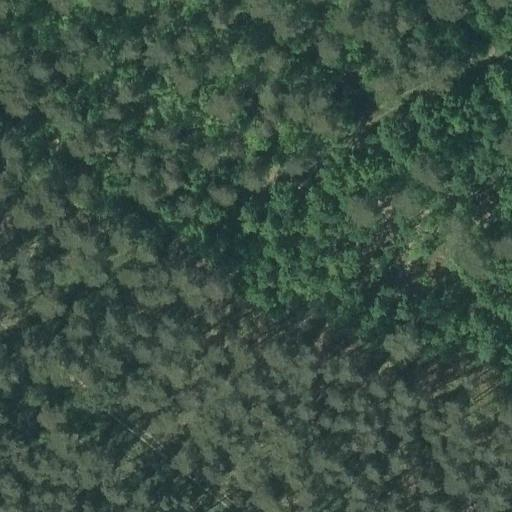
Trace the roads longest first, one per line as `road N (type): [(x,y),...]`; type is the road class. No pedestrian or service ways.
road 1 (unknown): [(18,347),(511,77)]
road 2 (track): [(0,333),(242,511)]
